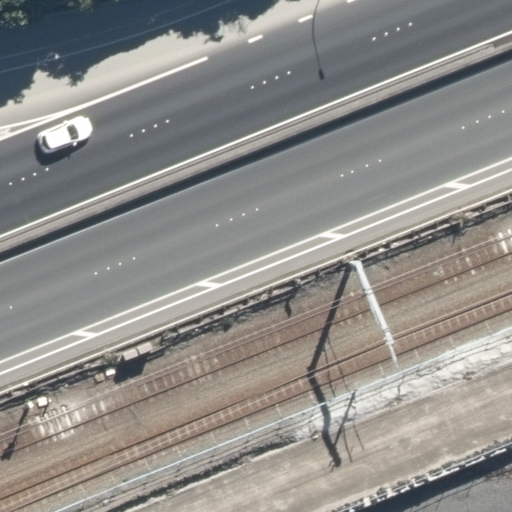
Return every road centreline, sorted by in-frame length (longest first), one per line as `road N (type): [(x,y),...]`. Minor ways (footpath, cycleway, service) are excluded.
road 1 (trunk): [(511,111),(0,317)]
road 2 (trunk): [(0,187),(301,61)]
road 3 (trunk): [(0,89),(181,62),(301,61)]
road 4 (trunk): [(301,61),(466,0)]
